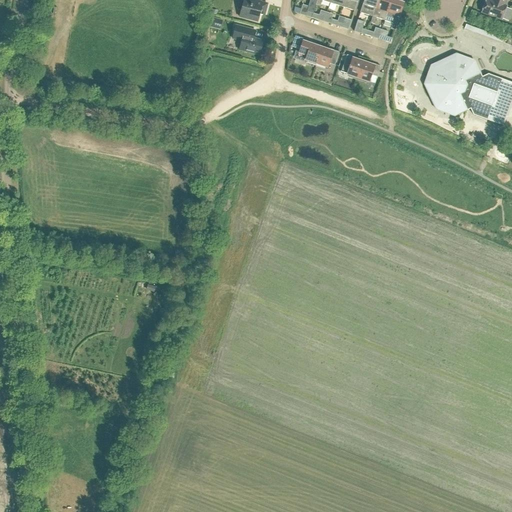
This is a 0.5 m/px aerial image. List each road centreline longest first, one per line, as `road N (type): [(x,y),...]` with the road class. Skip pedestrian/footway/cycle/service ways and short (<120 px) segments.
road 1 (track): [(24,101),(178,128),(276,83),(511,183)]
road 2 (unclassified): [(30,511),(4,155),(8,98)]
